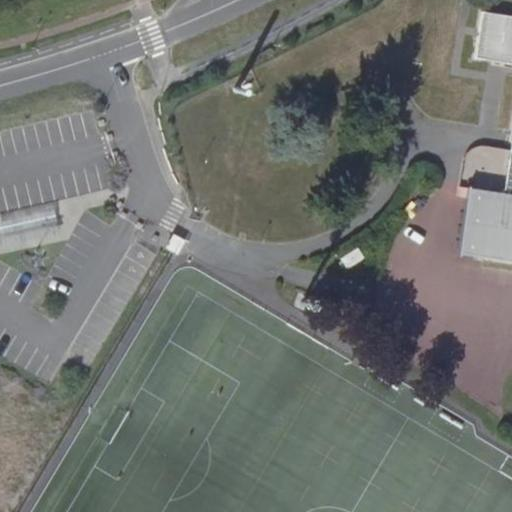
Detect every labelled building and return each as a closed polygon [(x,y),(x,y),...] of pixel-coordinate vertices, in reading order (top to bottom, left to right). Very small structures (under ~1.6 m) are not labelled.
[(511,66),(511,17),(480,13),(473,60),(511,66)] [(511,127),(511,131),(508,150),(501,195),(511,197),(511,127)] [(458,186),(467,188),(469,188),(468,190),(501,195),(508,150),(479,145),(475,146),(470,149),(464,154),(462,159),(458,186)] [(511,197),(501,195),(468,190),(469,188),(467,188),(456,256),(458,257),(458,255),(484,259),(511,263),(511,197)] [(55,209),(0,221),(0,242),(1,246),(60,233),(55,209)] [(173,236),(166,249),(170,251),(178,255),(185,242),(178,239),(173,236)] [(357,247),(338,259),(345,269),(363,257),(357,247)]
